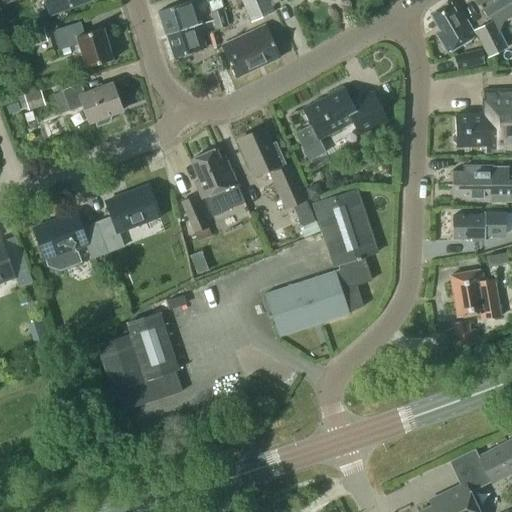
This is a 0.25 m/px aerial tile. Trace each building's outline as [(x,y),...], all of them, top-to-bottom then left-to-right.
[(3,0),(5,3),(13,0),(44,0),(49,14),(88,0),(3,0)] [(199,23),(191,0),(159,11),(166,34),(199,23)] [(241,0),(251,21),(274,11),(269,0),(241,0)] [(511,0),(475,0),(487,19),(511,3),(511,0)] [(447,51),(476,34),(462,10),(457,13),(450,1),(430,12),(442,33),(438,36),(447,51)] [(211,11),(216,29),(228,26),(223,8),(211,11)] [(506,45),(493,19),(474,29),(487,55),(506,45)] [(86,67),(113,60),(105,28),(83,34),(80,22),(53,30),(58,50),(80,43),(86,67)] [(199,23),(166,34),(173,57),(206,46),(199,23)] [(265,25),(222,45),(237,77),(280,56),(265,25)] [(43,26),(31,30),(35,44),(47,41),(43,26)] [(455,54),(458,69),(484,63),(482,49),(455,54)] [(111,119),(110,114),(123,109),(113,83),(85,93),(81,82),(61,90),(69,111),(82,106),(88,122),(94,120),(97,127),(107,123),(111,119)] [(511,88),(482,90),(483,113),(456,114),(456,131),(453,135),(453,140),(457,142),(457,146),(484,145),(485,152),(511,151),(511,88)] [(24,94),(29,109),(45,104),(40,89),(24,94)] [(325,153),(318,139),(352,122),(358,134),(387,121),(373,92),(352,102),(345,89),(303,109),(310,125),(295,133),(308,161),(325,153)] [(293,162),(285,165),(275,144),(271,145),(264,128),(238,139),(254,176),(268,170),(285,210),(293,206),(301,226),(299,227),(304,237),(320,230),(306,198),(308,198),(293,162)] [(226,208),(243,201),(224,155),(220,157),(216,148),(190,160),(199,181),(195,182),(202,198),(218,191),(226,208)] [(507,165),(493,165),(464,165),(463,171),(454,171),(454,196),(465,196),(465,199),(491,199),(491,201),(511,201),(511,182),(507,182),(507,165)] [(310,200),(323,195),(318,182),(305,187),(310,200)] [(97,225),(108,252),(124,246),(119,232),(159,217),(148,186),(106,202),(112,219),(97,225)] [(355,190),(314,204),(335,266),(338,265),(340,269),(268,293),(283,336),(353,313),(352,310),(362,307),(355,285),(371,280),(363,257),(376,253),(355,190)] [(208,226),(194,193),(180,199),(188,219),(180,222),(186,236),(208,226)] [(485,214),(454,214),(454,237),(471,237),(471,240),(485,240),(485,235),(499,235),(499,233),(504,233),(504,212),(485,212),(485,214)] [(33,229),(45,259),(47,266),(48,266),(60,270),(82,262),(76,247),(86,243),(92,258),(108,252),(97,225),(82,230),(76,213),(33,229)] [(0,281),(15,276),(1,240),(0,240),(0,281)] [(28,269),(15,274),(20,286),(32,281),(28,269)] [(500,316),(494,278),(483,280),(482,273),(451,279),(457,317),(480,313),(481,319),(500,316)] [(183,294),(166,299),(169,308),(186,303),(183,294)] [(97,344),(112,391),(116,390),(123,409),(181,390),(175,371),(178,370),(159,311),(127,322),(130,333),(97,344)] [(457,345),(481,342),(479,328),(470,329),(468,320),(453,322),(457,345)] [(511,437),(477,456),(492,484),(511,473),(511,437)] [(479,511),(465,482),(437,496),(440,501),(417,511),(479,511)]
